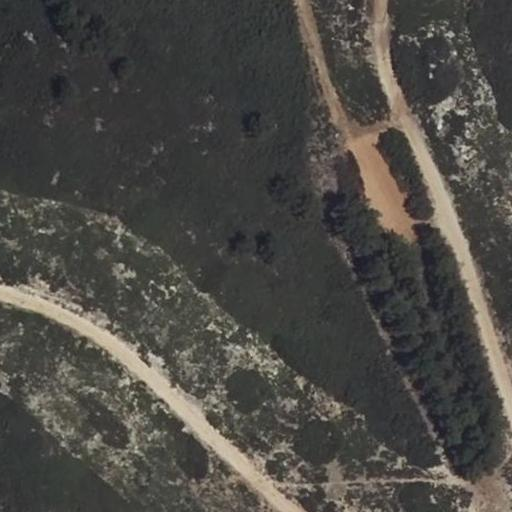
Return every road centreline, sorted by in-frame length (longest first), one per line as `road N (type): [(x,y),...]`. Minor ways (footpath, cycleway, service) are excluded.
road 1 (track): [(511,403),(460,235),(393,108),(378,61),(375,0)]
road 2 (track): [(0,296),(70,314),(183,390),(237,461),(293,511)]
road 3 (track): [(393,108),(361,120),(331,102),(288,0)]
